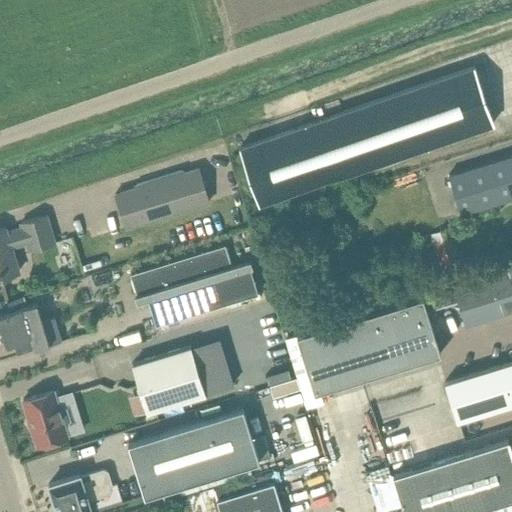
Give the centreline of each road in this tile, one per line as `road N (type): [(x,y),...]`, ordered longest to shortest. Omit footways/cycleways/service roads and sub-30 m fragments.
road 1 (unclassified): [(0,139),(403,0)]
road 2 (unknown): [(511,329),(463,346),(436,366),(425,454)]
road 3 (unknown): [(0,356),(110,318),(118,299),(109,275)]
road 4 (unknown): [(3,486),(139,444)]
